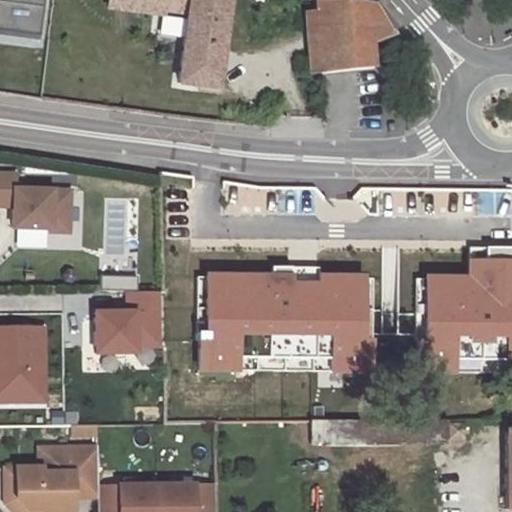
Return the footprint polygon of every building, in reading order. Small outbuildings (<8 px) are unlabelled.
[(0,0),(0,31),(37,36),(41,0),(0,0)] [(106,0),(106,7),(159,15),(160,11),(185,14),(176,83),(214,89),(226,0),(106,0)] [(313,0),(314,10),(319,72),(367,66),(366,38),(389,33),(370,2),(351,0),(313,0)] [(300,11),(306,73),(319,72),(314,10),(300,11)] [(0,35),(36,41),(37,36),(0,31),(0,35)] [(13,175),(0,174),(0,205),(11,206),(11,228),(48,228),(48,231),(67,231),(68,191),(13,190),(13,175)] [(466,280),(202,280),(202,310),(196,310),(196,373),(369,373),(369,335),(416,335),(416,378),(511,378),(511,262),(466,263),(466,280)] [(124,314),(94,314),(94,357),(136,357),(136,351),(159,350),(158,295),(124,295),(124,314)] [(43,330),(0,330),(0,407),(44,407),(43,330)] [(409,421),(308,422),(309,446),(408,444),(409,421)] [(462,440),(462,426),(447,425),(447,421),(409,421),(408,444),(447,443),(447,440),(462,440)] [(97,478),(96,448),(39,449),(39,469),(15,469),(15,500),(26,510),(44,510),(45,511),(66,511),(72,506),(72,479),(97,478)] [(15,500),(15,469),(5,470),(5,501),(16,511),(45,511),(44,510),(26,510),(15,500)] [(213,511),(213,485),(97,486),(96,511),(213,511)]
